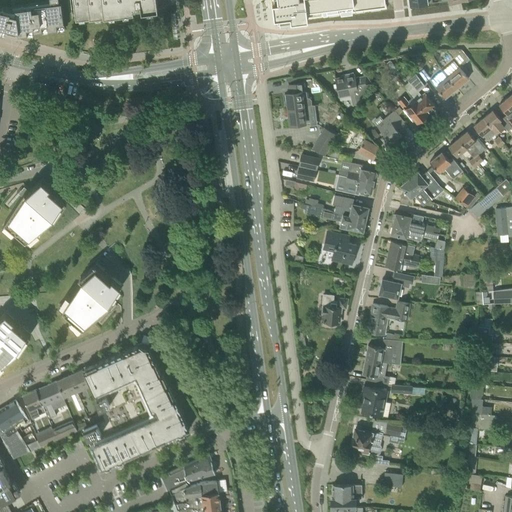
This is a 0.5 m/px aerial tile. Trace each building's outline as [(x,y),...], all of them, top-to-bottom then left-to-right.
[(73,0),(76,19),(134,11),(134,7),(141,6),(141,10),(158,8),(157,0),(73,0)] [(272,0),(275,22),(386,8),(385,0),(272,0)] [(64,23),(62,2),(15,8),(16,14),(11,12),(11,11),(0,8),(0,29),(1,26),(6,27),(6,29),(7,29),(7,27),(18,30),(19,34),(28,33),(27,28),(33,27),(34,32),(43,31),(42,26),(48,25),(49,30),(58,29),(57,24),(64,23)] [(469,59),(461,49),(447,49),(460,66),(469,59)] [(468,78),(462,70),(459,67),(458,67),(453,61),(442,70),(447,76),(456,88),(468,78)] [(423,68),(419,71),(418,70),(425,81),(430,77),(423,68)] [(456,88),(447,76),(442,70),(436,75),(430,79),(435,86),(445,97),(456,88)] [(409,81),(403,86),(415,100),(416,100),(426,112),(427,114),(431,111),(429,110),(435,105),(424,92),(421,95),(417,90),(423,85),(424,86),(425,85),(415,73),(415,74),(417,77),(410,82),(409,81)] [(340,77),(335,78),(337,88),(338,93),(349,91),(350,95),(352,105),(357,104),(372,82),(366,75),(355,77),(354,74),(348,75),(348,74),(340,75),(340,77)] [(306,91),(304,91),(303,83),(289,84),(290,92),(286,93),(288,109),(308,106),(308,105),(312,105),(311,99),(308,97),(307,98),(306,91)] [(416,100),(415,100),(410,104),(403,96),(397,100),(413,120),(414,119),(417,122),(427,114),(426,112),(416,100)] [(511,101),(508,96),(499,104),(507,114),(511,118),(511,117),(511,101)] [(310,122),(308,106),(288,109),(290,125),(310,122)] [(492,109),(483,117),(495,132),(496,132),(497,134),(505,128),(499,121),(501,119),(492,109)] [(401,118),(398,114),(395,110),(383,120),(386,123),(379,129),(385,135),(380,139),(387,147),(402,135),(400,132),(408,126),(401,118)] [(495,132),(483,117),(473,125),(482,135),(483,134),(487,139),(495,132)] [(324,154),(336,134),(324,128),(313,148),(324,154)] [(467,130),(458,138),(466,148),(473,157),(478,164),(483,160),(478,154),(480,152),(472,143),(476,140),(473,138),(467,130)] [(505,143),(499,136),(494,140),(500,147),(505,143)] [(466,148),(458,138),(448,146),(456,156),(466,148)] [(379,147),(370,142),(364,139),(358,150),(373,158),(379,147)] [(340,157),(341,152),(331,149),(329,156),(340,159),(340,157)] [(442,151),(429,161),(436,169),(438,172),(444,168),(449,174),(459,166),(452,157),(449,160),(448,159),(442,151)] [(299,165),(316,169),(319,158),(301,154),(299,165)] [(473,157),(469,160),(474,167),(478,164),(473,157)] [(340,169),(338,174),(339,174),(373,182),(374,178),(377,177),(377,174),(376,172),(376,171),(374,171),(375,167),(352,162),(350,171),(340,169)] [(298,165),(296,177),(313,181),(316,169),(298,165)] [(412,175),(409,178),(428,201),(433,197),(430,193),(439,185),(434,178),(427,171),(421,176),(417,171),(416,172),(414,172),(412,174),(412,175)] [(339,174),(337,181),(346,184),(345,191),(358,194),(359,190),(361,191),(371,193),(373,182),(339,174)] [(428,201),(409,178),(400,185),(402,188),(399,203),(412,206),(413,201),(411,198),(414,195),(423,205),(428,201)] [(477,216),(502,195),(502,194),(511,186),(506,178),(495,187),(477,202),(470,208),(477,216)] [(55,219),(66,203),(67,201),(42,179),(26,193),(24,191),(4,222),(5,222),(2,226),(13,233),(15,231),(30,244),(53,218),(55,219)] [(461,190),(455,197),(466,207),(472,199),(473,198),(475,196),(463,187),(461,189),(461,190)] [(307,203),(307,204),(307,203),(322,207),(323,204),(317,202),(318,200),(309,197),(308,200),(306,199),(305,203),(307,203)] [(368,207),(358,205),(352,203),(353,199),(343,197),(341,206),(336,205),(334,212),(365,219),(368,207)] [(320,216),(322,207),(307,203),(307,204),(305,213),(320,216)] [(511,206),(505,207),(495,208),(498,234),(507,233),(508,236),(511,235),(511,206)] [(462,213),(449,207),(447,213),(460,216),(462,213)] [(363,231),(365,219),(334,212),(333,219),(341,221),(339,228),(346,230),(347,227),(363,231)] [(393,214),(392,219),(394,219),(393,223),(422,230),(433,232),(434,227),(426,225),(414,222),(410,221),(411,216),(395,212),(395,214),(393,214)] [(304,223),(302,224),(299,226),(304,234),(309,231),(304,223)] [(390,229),(390,231),(391,232),(390,234),(400,236),(406,238),(406,237),(413,239),(414,234),(421,236),(431,238),(437,239),(438,233),(436,233),(433,232),(422,230),(393,223),(392,228),(390,229)] [(356,244),(348,242),(349,236),(327,231),(324,244),(334,247),(332,259),(351,263),(352,262),(353,262),(355,252),(354,252),(356,244)] [(391,240),(388,253),(418,260),(419,255),(412,254),(414,246),(407,244),(400,242),(391,240)] [(444,249),(436,247),(435,262),(443,263),(444,249)] [(417,265),(418,260),(388,253),(385,266),(395,268),(401,269),(403,262),(417,265)] [(442,276),(443,263),(435,262),(434,276),(440,276),(442,276)] [(109,303),(120,286),(121,285),(96,263),(79,278),(81,279),(58,306),(72,319),(70,321),(79,331),(83,328),(111,304),(109,303)] [(413,276),(403,274),(394,271),(392,279),(393,279),(392,281),(382,278),(380,285),(379,286),(378,290),(379,291),(379,293),(397,297),(400,285),(408,287),(409,283),(412,283),(413,276)] [(480,273),(482,291),(487,291),(492,290),(493,290),(492,272),(480,273)] [(427,275),(426,282),(439,284),(440,276),(434,276),(427,275)] [(511,287),(493,290),(492,290),(493,303),(511,302),(511,287)] [(324,314),(323,321),(339,323),(340,307),(346,307),(348,298),(338,297),(338,301),(333,300),(333,295),(323,294),(322,303),(323,303),(322,314),(324,314)] [(382,334),(385,314),(395,316),(394,317),(406,319),(409,303),(397,300),(396,308),(387,306),(373,303),(368,331),(382,334)] [(19,353),(31,334),(6,312),(0,317),(0,370),(17,351),(19,353)] [(491,327),(492,318),(482,317),(482,322),(480,322),(479,326),(491,327)] [(491,327),(479,326),(478,326),(477,340),(492,341),(493,334),(499,334),(500,327),(491,327)] [(303,332),(297,333),(299,349),(306,348),(303,332)] [(368,344),(365,358),(380,361),(386,362),(387,362),(389,362),(392,349),(396,350),(398,339),(385,338),(383,338),(381,347),(378,346),(368,344)] [(488,357),(488,344),(486,343),(486,341),(476,341),(475,357),(488,357)] [(149,346),(148,346),(148,345),(147,344),(146,343),(145,343),(144,342),(143,342),(141,342),(140,343),(139,343),(83,369),(84,369),(97,397),(95,398),(105,419),(83,429),(101,468),(189,429),(175,397),(174,397),(168,384),(167,385),(162,372),(161,372),(155,360),(154,360),(154,358),(149,347),(149,346)] [(497,357),(488,356),(488,357),(475,357),(474,368),(484,369),(484,370),(496,371),(497,366),(498,363),(497,363),(497,357)] [(365,358),(362,372),(366,372),(365,379),(375,381),(388,384),(389,377),(377,374),(380,361),(365,358)] [(91,408),(82,389),(90,385),(89,384),(90,384),(83,369),(69,375),(83,408),(84,407),(86,410),(91,408)] [(473,369),(471,382),(481,383),(482,370),(473,369)] [(83,408),(69,375),(56,380),(56,381),(63,397),(64,397),(71,394),(78,410),(83,408)] [(66,404),(63,397),(56,381),(36,389),(46,412),(47,411),(50,418),(56,415),(54,409),(66,404)] [(471,382),(470,397),(482,398),(482,393),(488,393),(490,384),(481,383),(471,382)] [(410,394),(410,386),(392,385),(392,393),(410,394)] [(390,402),(384,401),(386,391),(364,386),(362,395),(365,396),(361,411),(381,415),(387,416),(390,402)] [(46,412),(36,389),(23,395),(29,410),(33,418),(40,414),(46,412)] [(482,399),(482,398),(470,397),(468,412),(481,413),(482,399)] [(0,436),(1,439),(2,438),(3,440),(2,440),(9,452),(9,451),(10,453),(10,454),(13,458),(30,451),(17,428),(29,421),(21,408),(16,399),(4,406),(0,408),(0,436)] [(481,413),(468,412),(467,427),(492,430),(494,414),(481,413)] [(52,428),(52,429),(57,439),(77,430),(73,420),(52,428)] [(384,433),(399,436),(401,424),(387,421),(384,433)] [(57,439),(52,429),(52,428),(36,435),(41,446),(57,439)] [(355,428),(351,448),(361,450),(376,454),(377,454),(379,452),(381,446),(380,444),(382,434),(384,435),(384,433),(378,431),(372,430),(371,432),(355,428)] [(466,435),(465,442),(476,443),(477,436),(466,435)] [(475,456),(476,443),(465,442),(463,454),(475,456)] [(184,481),(205,475),(215,473),(209,453),(199,457),(161,475),(167,489),(172,488),(184,481)] [(0,503),(5,501),(18,494),(17,492),(11,481),(11,480),(0,460),(0,503)] [(461,464),(460,471),(475,473),(475,465),(461,464)] [(385,471),(383,484),(401,486),(403,473),(385,471)] [(460,482),(459,487),(480,490),(482,474),(461,472),(460,482)] [(218,491),(216,480),(206,481),(200,482),(184,487),(171,493),(175,503),(187,501),(186,495),(218,491)] [(263,480),(253,481),(254,506),(264,505),(263,480)] [(333,498),(331,498),(331,507),(333,507),(354,507),(355,507),(355,498),(361,498),(361,484),(352,484),(342,484),(332,484),(333,498)] [(220,504),(218,491),(186,495),(187,501),(175,503),(177,509),(178,509),(220,504)]
